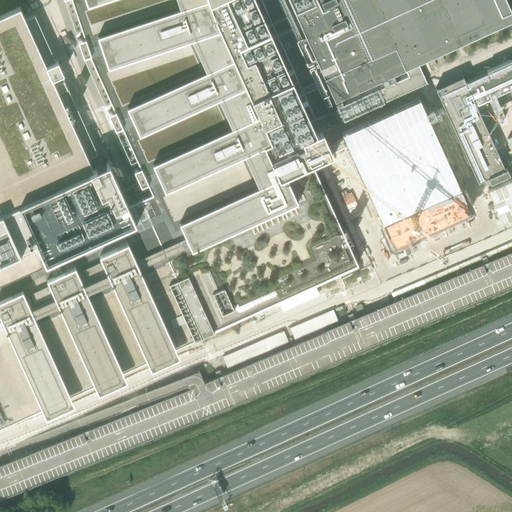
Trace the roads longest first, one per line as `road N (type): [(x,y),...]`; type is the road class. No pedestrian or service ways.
road 1 (motorway): [(511,330),(112,511)]
road 2 (motorway): [(166,511),(511,356)]
